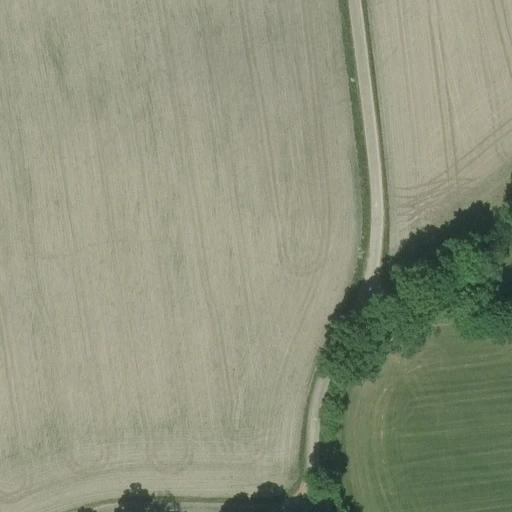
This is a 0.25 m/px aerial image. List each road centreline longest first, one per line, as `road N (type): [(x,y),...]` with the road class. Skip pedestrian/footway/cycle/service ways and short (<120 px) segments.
road 1 (unclassified): [(314,511),(314,416),(371,278),(374,246),(376,187),(353,0)]
road 2 (unclassified): [(314,511),(105,511)]
